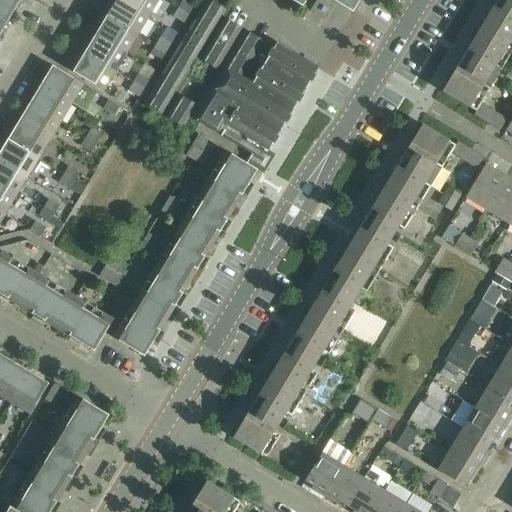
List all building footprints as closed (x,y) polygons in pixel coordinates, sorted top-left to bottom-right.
[(20,3),(14,0),(0,0),(0,16),(8,21),(20,3)] [(116,0),(112,9),(109,7),(104,15),(138,35),(149,17),(121,0),(116,0)] [(121,0),(149,17),(159,0),(121,0)] [(206,0),(205,0),(143,103),(185,128),(191,118),(253,155),(259,145),(269,151),(319,68),(277,43),(274,48),(269,45),(266,50),(221,23),(227,12),(206,0)] [(324,0),(317,0),(310,12),(325,21),(335,6),(324,0)] [(331,0),(353,13),(360,0),(331,0)] [(511,0),(497,0),(492,8),(493,9),(465,54),(455,69),(455,70),(443,91),(476,112),(481,104),(511,52),(511,0)] [(194,7),(184,1),(179,9),(189,15),(194,7)] [(174,18),(184,24),(189,15),(179,9),(174,18)] [(99,23),(102,24),(96,35),(127,54),(138,35),(104,15),(99,23)] [(0,35),(8,21),(0,16),(0,35)] [(89,46),(87,44),(82,52),(116,72),(127,54),(96,35),(89,46)] [(172,44),(161,38),(156,46),(167,52),(172,44)] [(151,54),(161,61),(167,52),(156,46),(151,54)] [(77,60),(80,61),(73,73),(104,91),(116,72),(82,52),(77,60)] [(83,85),(53,66),(41,85),(72,104),(83,85)] [(149,81),(139,75),(134,83),(144,89),(149,81)] [(129,91),(139,98),(144,89),(134,83),(129,91)] [(30,104),(61,122),(72,104),(41,85),(30,104)] [(119,107),(109,101),(104,109),(114,116),(119,107)] [(19,122),(50,141),(61,122),(30,104),(19,122)] [(476,112),(474,115),(500,131),(506,120),(481,104),(476,112)] [(8,141),(38,159),(50,141),(19,122),(8,141)] [(405,230),(451,153),(455,146),(422,126),(409,147),(409,146),(399,163),(369,214),(368,213),(358,229),(359,230),(334,271),(334,270),(324,287),(297,333),(296,333),(286,349),(287,349),(256,400),(255,400),(246,416),(234,437),(267,458),(281,435),(274,431),(286,413),(292,417),(318,373),(312,370),(323,351),(329,355),(356,311),(349,307),(361,289),(367,292),(393,249),(387,245),(398,226),(405,230)] [(102,136),(91,130),(87,138),(97,144),(102,136)] [(203,166),(216,146),(199,135),(186,156),(203,166)] [(81,147),(92,153),(97,144),(87,138),(81,147)] [(1,151),(0,150),(0,161),(27,178),(38,159),(8,141),(1,151)] [(455,146),(451,153),(477,168),(483,158),(457,142),(455,146)] [(254,186),(250,183),(257,171),(226,151),(113,338),(145,357),(153,343),(158,345),(164,334),(160,331),(176,306),(180,308),(187,297),(183,294),(198,269),(202,271),(209,260),(205,257),(221,231),(225,234),(232,223),(227,220),(243,194),(247,197),(254,186)] [(0,186),(16,196),(27,178),(0,161),(0,186)] [(486,164),(466,198),(487,211),(507,177),(486,164)] [(79,173),(69,167),(64,175),(75,181),(79,173)] [(59,184),(69,190),(75,181),(64,175),(59,184)] [(507,223),(511,215),(511,180),(507,177),(487,211),(507,223)] [(0,212),(5,215),(16,196),(0,186),(0,212)] [(461,195),(448,188),(443,196),(456,204),(461,195)] [(181,203),(170,196),(165,205),(176,211),(181,203)] [(438,204),(451,212),(456,204),(443,196),(438,204)] [(60,206),(49,200),(44,208),(54,214),(60,206)] [(160,213),(171,219),(176,211),(165,205),(160,213)] [(39,217),(49,223),(54,214),(44,208),(39,217)] [(46,228),(36,222),(31,231),(41,237),(46,228)] [(448,227),(441,238),(455,246),(462,235),(448,227)] [(159,240),(148,233),(143,242),(154,248),(159,240)] [(455,246),(454,247),(462,252),(469,239),(462,235),(455,246)] [(470,257),(478,244),(469,239),(462,252),(470,257)] [(138,250),(149,256),(154,248),(143,242),(138,250)] [(31,319),(42,326),(45,322),(71,337),(68,342),(79,348),(82,344),(94,352),(114,320),(1,252),(0,248),(0,247),(0,300),(5,304),(8,299),(34,315),(31,319)] [(116,286),(128,266),(111,256),(99,276),(116,286)] [(495,272),(498,273),(503,276),(511,264),(503,259),(495,272)] [(511,265),(511,264),(503,276),(511,281),(511,280),(511,265)] [(497,274),(492,282),(506,291),(511,282),(497,274)] [(482,326),(493,308),(482,301),(471,319),(482,326)] [(457,341),(445,361),(466,374),(478,354),(457,341)] [(511,346),(500,367),(511,374),(511,346)] [(0,354),(0,379),(11,361),(0,354)] [(11,361),(0,379),(0,396),(11,403),(30,372),(11,361)] [(447,362),(440,374),(451,381),(458,369),(447,362)] [(511,374),(500,367),(487,388),(511,402),(511,374)] [(30,415),(49,384),(30,372),(11,403),(30,415)] [(65,389),(55,383),(50,391),(60,398),(65,389)] [(511,415),(511,411),(510,411),(511,408),(511,402),(487,388),(475,408),(505,426),(511,415)] [(45,400),(55,406),(60,398),(50,391),(45,400)] [(429,396),(424,403),(438,412),(443,404),(429,396)] [(7,511),(56,511),(61,505),(57,502),(72,476),(77,479),(83,468),(79,465),(97,436),(101,439),(105,432),(101,429),(109,416),(77,397),(7,511)] [(360,401),(354,411),(369,420),(375,410),(360,401)] [(421,405),(414,415),(421,419),(427,409),(421,405)] [(494,438),(497,440),(505,426),(475,408),(462,429),(490,445),(494,438)] [(389,417),(383,427),(391,432),(397,422),(389,417)] [(489,454),(486,452),(490,445),(462,429),(450,449),(481,467),(489,454)] [(400,438),(397,444),(407,450),(411,443),(400,438)] [(437,471),(464,487),(469,479),(472,481),(481,467),(450,449),(437,471)] [(392,453),(387,461),(398,468),(403,460),(392,453)] [(313,486),(312,489),(325,497),(343,467),(322,454),(305,481),(313,486)] [(415,465),(405,459),(397,472),(408,478),(415,465)] [(339,505),(341,502),(347,506),(364,479),(343,467),(325,497),(339,505)] [(354,510),(353,511),(372,511),(384,491),(364,479),(347,506),(354,510)] [(438,480),(430,493),(438,497),(446,485),(438,480)] [(233,511),(240,502),(207,482),(194,503),(193,502),(187,511),(233,511)] [(452,510),(461,494),(446,485),(438,497),(436,500),(452,510)] [(400,511),(405,504),(384,491),(372,511),(400,511)]
